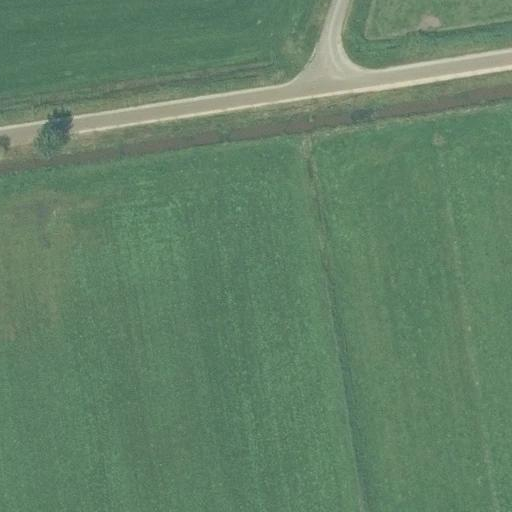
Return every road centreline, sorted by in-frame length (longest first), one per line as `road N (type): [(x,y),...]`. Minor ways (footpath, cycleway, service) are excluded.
road 1 (unclassified): [(0,137),(313,89)]
road 2 (unclassified): [(313,89),(511,58)]
